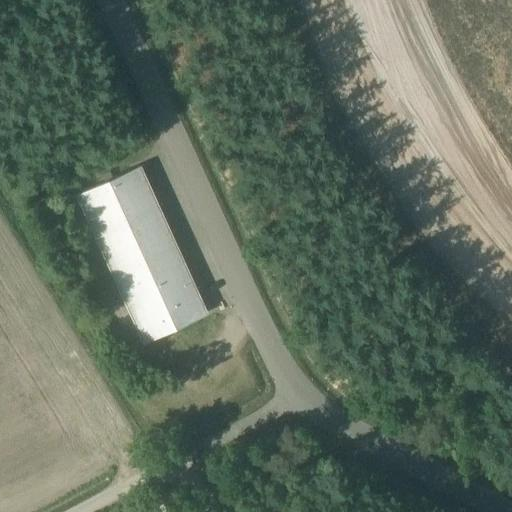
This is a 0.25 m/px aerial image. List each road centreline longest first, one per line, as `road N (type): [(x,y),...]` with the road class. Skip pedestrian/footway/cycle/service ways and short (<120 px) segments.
road 1 (track): [(511,285),(420,192),(322,0)]
road 2 (unclassified): [(194,453),(80,511)]
